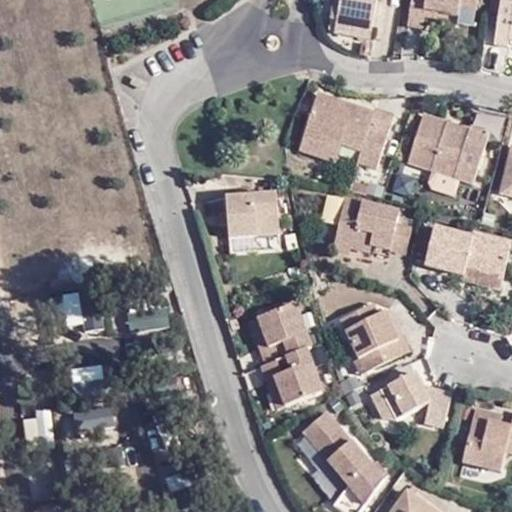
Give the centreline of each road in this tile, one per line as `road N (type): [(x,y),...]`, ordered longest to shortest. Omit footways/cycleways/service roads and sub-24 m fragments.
road 1 (residential): [(274,44),(146,95),(273,511)]
road 2 (residential): [(274,44),(368,82),(437,75),(511,96)]
